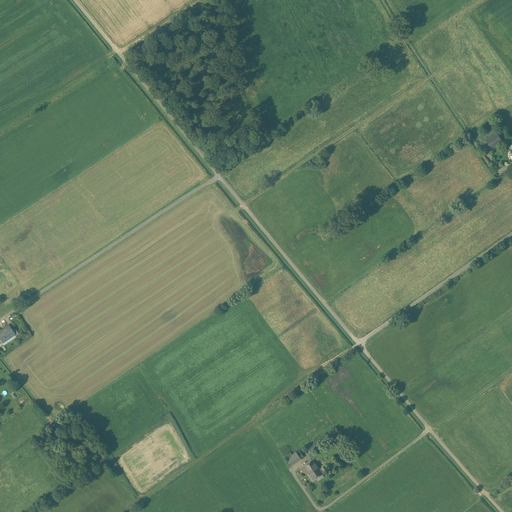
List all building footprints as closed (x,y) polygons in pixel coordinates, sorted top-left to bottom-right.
[(496,133),(485,141),(491,149),(497,145),(495,143),(501,140),(496,134),(496,133)] [(8,326),(2,330),(3,331),(0,332),(0,340),(3,338),(5,341),(9,339),(8,338),(14,334),(14,335),(15,335),(11,330),(8,326)] [(3,338),(0,340),(3,345),(16,337),(15,336),(14,335),(14,334),(8,338),(9,339),(5,341),(3,338)] [(315,449),(315,450),(316,451),(323,445),(320,441),(312,446),(315,449)] [(301,459),(300,458),(296,453),(295,452),(291,455),(285,459),(291,467),(301,459)] [(312,460),(304,466),(313,480),(322,474),(320,472),(319,470),(312,460)]
